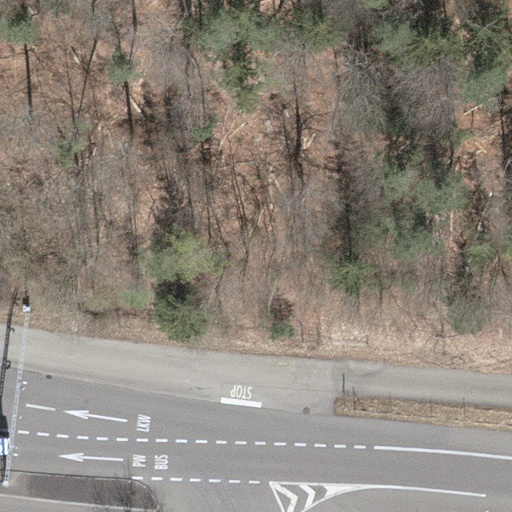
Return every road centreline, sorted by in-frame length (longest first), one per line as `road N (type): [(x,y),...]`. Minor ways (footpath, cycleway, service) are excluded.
road 1 (unclassified): [(279,375),(0,337)]
road 2 (primary): [(260,465),(0,450)]
road 3 (primary): [(511,480),(260,465)]
road 4 (tertiary): [(511,392),(279,375)]
